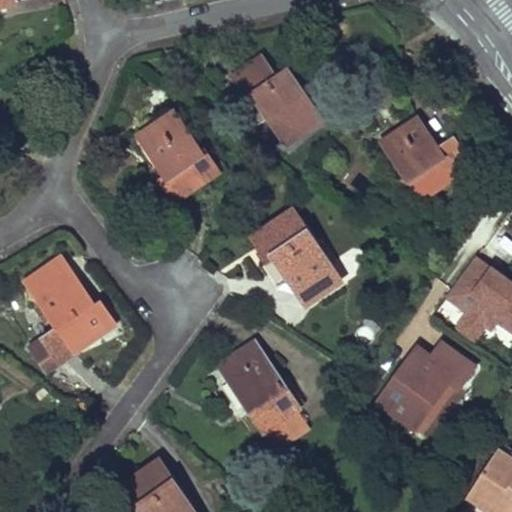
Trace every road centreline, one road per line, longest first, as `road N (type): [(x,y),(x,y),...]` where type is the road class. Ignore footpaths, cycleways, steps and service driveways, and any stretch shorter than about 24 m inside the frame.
road 1 (residential): [(57,511),(176,337),(62,192)]
road 2 (residential): [(113,51),(314,0)]
road 3 (residential): [(62,192),(113,51)]
